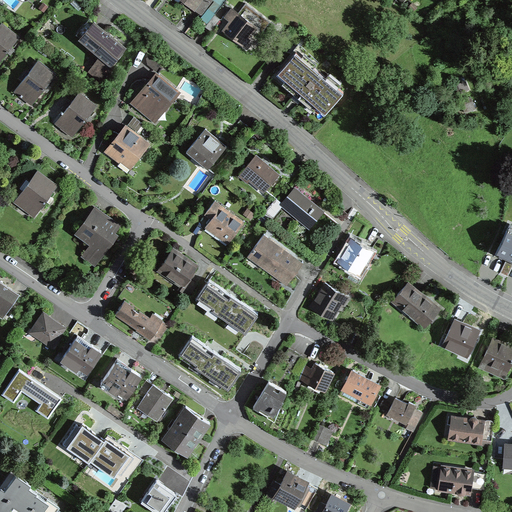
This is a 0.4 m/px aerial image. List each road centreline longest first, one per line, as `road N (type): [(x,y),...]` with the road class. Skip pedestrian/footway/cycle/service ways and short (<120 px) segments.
road 1 (tertiary): [(124,0),(255,103),(430,259),(511,310)]
road 2 (residential): [(291,317),(441,398),(502,399),(511,391)]
road 3 (residential): [(0,108),(147,219)]
road 4 (residential): [(147,219),(291,317)]
road 5 (residential): [(232,415),(88,319)]
road 6 (unknown): [(198,479),(59,382)]
road 7 (residential): [(381,494),(232,415)]
